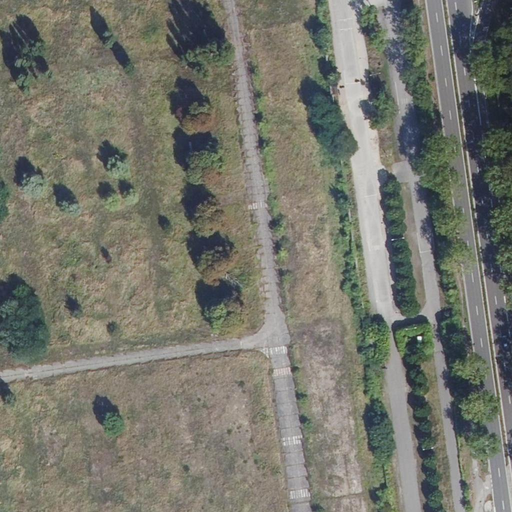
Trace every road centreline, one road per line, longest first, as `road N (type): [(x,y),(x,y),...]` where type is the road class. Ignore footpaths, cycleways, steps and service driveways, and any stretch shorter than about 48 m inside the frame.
road 1 (primary): [(433,0),(503,511)]
road 2 (track): [(229,0),(280,341)]
road 3 (track): [(0,379),(280,341)]
road 4 (primary): [(511,371),(478,131)]
road 5 (track): [(280,341),(306,511)]
road 6 (primary): [(478,131),(480,36),(493,0)]
road 7 (primary): [(478,131),(459,0)]
